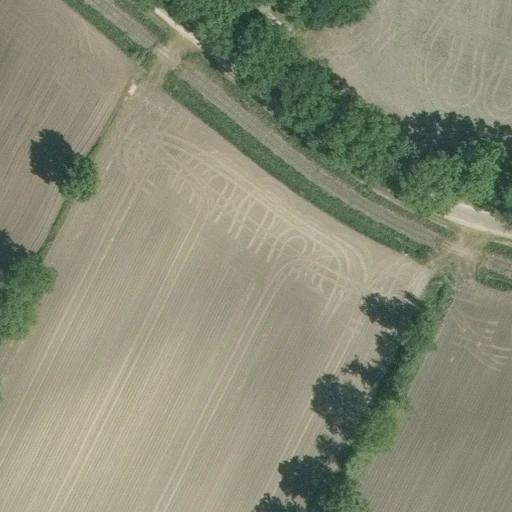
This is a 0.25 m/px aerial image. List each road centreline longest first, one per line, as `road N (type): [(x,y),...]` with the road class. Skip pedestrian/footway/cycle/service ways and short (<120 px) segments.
road 1 (unclassified): [(511,231),(473,221),(340,153),(149,0)]
road 2 (unknown): [(237,70),(335,0)]
